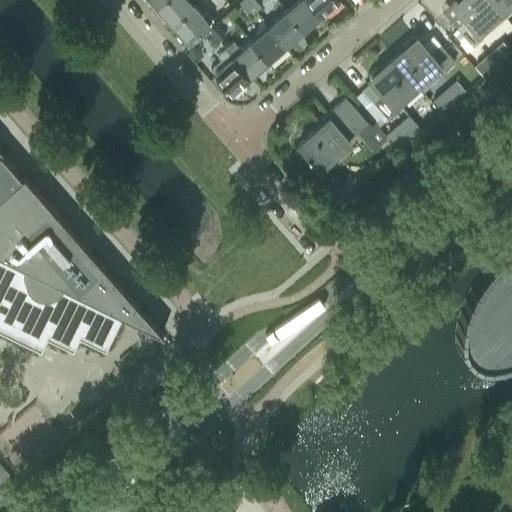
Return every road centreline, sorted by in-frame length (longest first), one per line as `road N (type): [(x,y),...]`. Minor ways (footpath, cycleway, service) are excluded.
road 1 (residential): [(0,97),(199,327)]
road 2 (tertiary): [(328,304),(248,349),(172,416),(142,464)]
road 3 (tertiary): [(142,464),(191,439),(328,304)]
road 4 (tertiary): [(328,304),(511,142)]
road 5 (residential): [(391,0),(234,138)]
road 6 (residential): [(234,138),(114,0)]
road 7 (residential): [(324,245),(234,138)]
